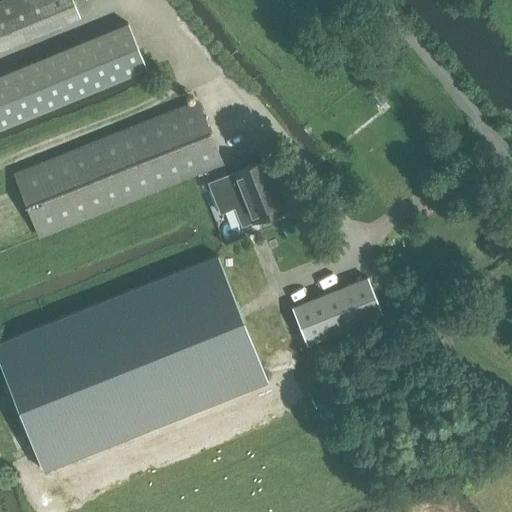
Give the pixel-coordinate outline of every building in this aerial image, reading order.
[(0,0),(0,48),(80,16),(73,0),(0,0)] [(128,21),(0,73),(0,127),(138,71),(141,70),(147,68),(128,21)] [(38,238),(224,164),(198,99),(12,172),(38,238)] [(265,160),(208,182),(220,212),(234,206),(241,225),(269,214),(271,219),(284,214),(282,209),(283,209),(265,160)] [(489,242),(485,245),(484,251),(488,256),(494,257),(498,253),(499,247),(495,242),(489,242)] [(0,341),(0,364),(42,469),(267,379),(218,255),(0,341)] [(368,277),(292,306),(307,344),(382,314),(368,277)]
